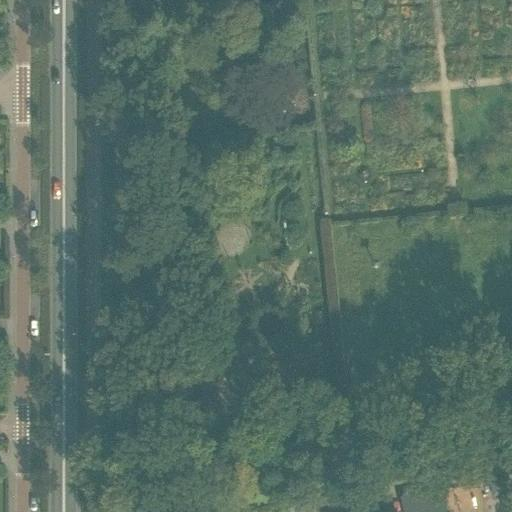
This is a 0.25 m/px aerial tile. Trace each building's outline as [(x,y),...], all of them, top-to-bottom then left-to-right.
[(304,149),(300,148),(296,150),(294,152),(295,155),(298,158),(303,159),(305,156),(307,153),(304,149)] [(223,162),(211,170),(216,177),(228,169),(223,162)] [(206,201),(202,217),(212,219),(216,204),(206,201)] [(224,332),(216,332),(216,346),(224,346),(224,332)] [(450,511),(443,488),(402,500),(405,511),(450,511)]
